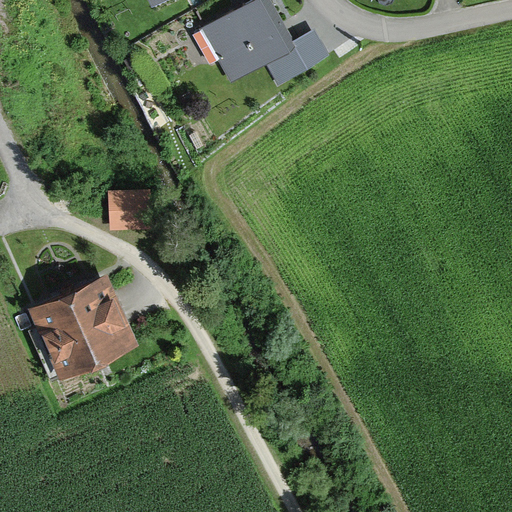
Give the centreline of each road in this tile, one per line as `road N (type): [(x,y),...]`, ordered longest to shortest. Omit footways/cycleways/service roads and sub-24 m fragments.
road 1 (track): [(6,153),(59,216),(153,273),(192,324),(295,511)]
road 2 (residential): [(319,0),(360,30),(406,37),(511,13)]
